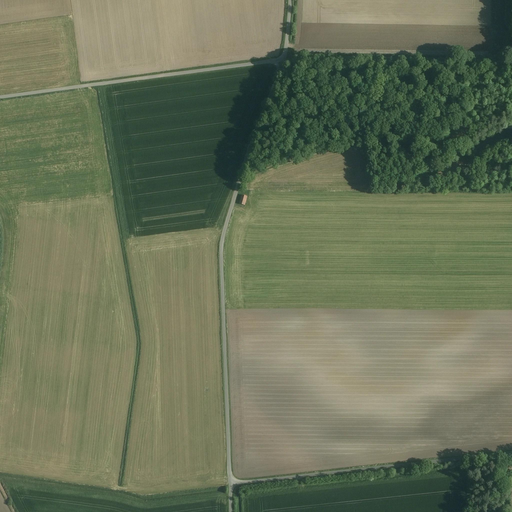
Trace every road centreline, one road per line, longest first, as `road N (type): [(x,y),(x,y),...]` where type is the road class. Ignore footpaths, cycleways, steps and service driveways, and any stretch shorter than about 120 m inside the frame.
road 1 (unclassified): [(230,484),(223,238),(285,58)]
road 2 (unclassified): [(0,96),(285,58)]
road 3 (unclassified): [(511,452),(230,484)]
